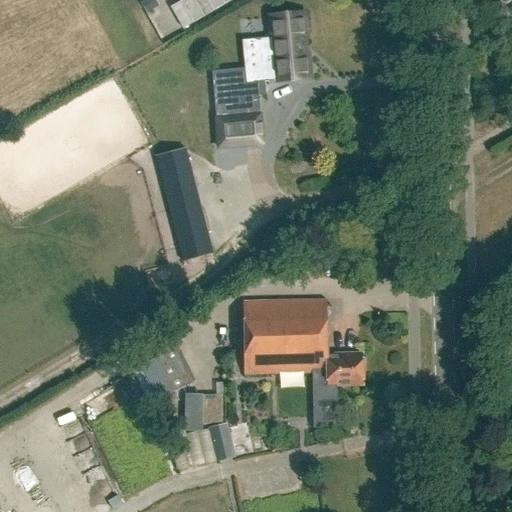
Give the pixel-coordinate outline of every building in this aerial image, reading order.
[(184,0),(171,8),(183,30),(234,0),(184,0)] [(247,87),(213,90),(216,119),(218,148),(263,144),(260,115),(258,97),(260,96),(265,95),(264,91),(265,91),(264,82),(308,78),(303,29),(305,29),(304,14),(270,17),(272,37),(258,39),(261,68),(245,70),(247,87)] [(194,184),(185,149),(155,157),(163,190),(182,262),(213,255),(194,184)] [(324,388),(362,387),(361,354),(326,355),(324,301),(244,304),(246,373),(323,370),(324,388)] [(193,382),(175,344),(153,356),(160,368),(172,392),(193,382)] [(195,430),(195,393),(176,393),(176,430),(195,430)] [(229,457),(223,422),(203,425),(208,460),(229,457)]
